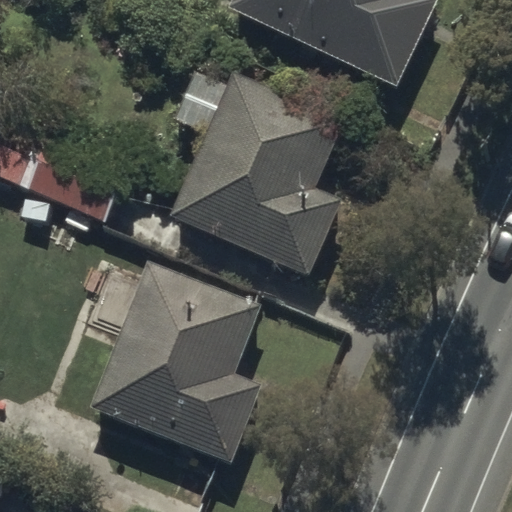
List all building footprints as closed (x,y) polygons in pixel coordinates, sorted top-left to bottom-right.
[(241,0),(236,12),(237,12),(404,93),(447,2),(443,0),(241,0)] [(212,139),(178,221),(317,279),(348,204),(324,194),(354,123),(239,75),(233,89),(199,75),(179,124),(212,139)] [(0,141),(0,179),(111,227),(134,173),(46,136),(37,157),(0,141)] [(268,316),(157,268),(95,412),(236,473),(270,392),(241,380),(268,316)] [(0,482),(0,511),(2,511),(12,488),(0,482)]
